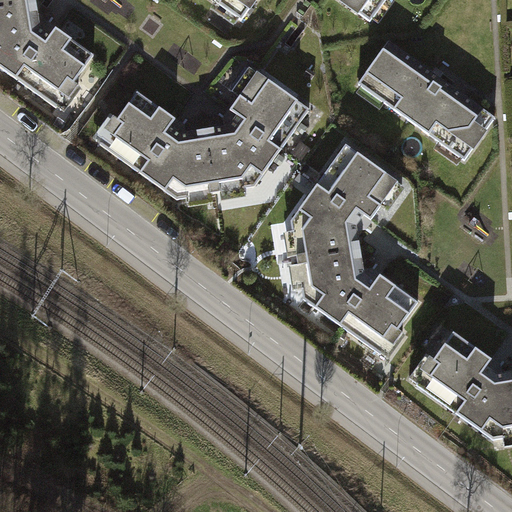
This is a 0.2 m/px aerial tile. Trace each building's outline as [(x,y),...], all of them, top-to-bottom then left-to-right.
[(0,0),(0,67),(55,108),(94,56),(50,24),(40,26),(36,0),(0,0)] [(214,0),(243,21),(258,0),(214,0)] [(389,0),(337,0),(373,24),(389,0)] [(495,119),(390,44),(361,85),(466,160),(495,119)] [(185,126),(139,93),(101,145),(178,201),(257,188),(312,110),(259,73),(226,118),(228,126),(186,133),(185,126)] [(399,184),(347,146),(290,223),(304,300),(380,356),(418,304),(374,271),(364,273),(358,230),(367,229),(369,226),(399,184)] [(502,367),(456,334),(418,387),(495,443),(511,440),(511,373),(503,375),(502,367)]
